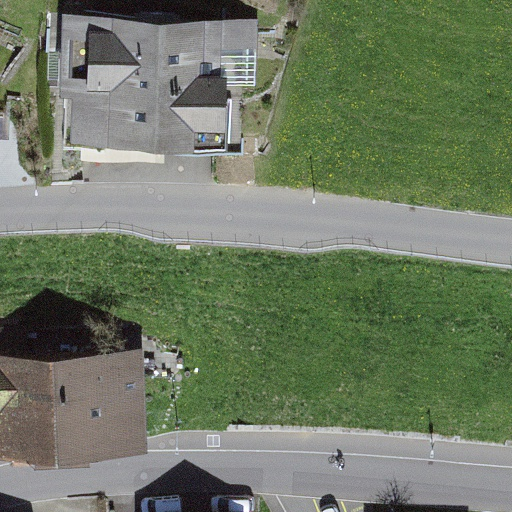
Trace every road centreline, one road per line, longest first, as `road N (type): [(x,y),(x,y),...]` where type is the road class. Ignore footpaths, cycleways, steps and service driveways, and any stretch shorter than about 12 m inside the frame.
road 1 (residential): [(511,486),(394,465),(0,490)]
road 2 (residential): [(0,206),(31,202),(511,244)]
